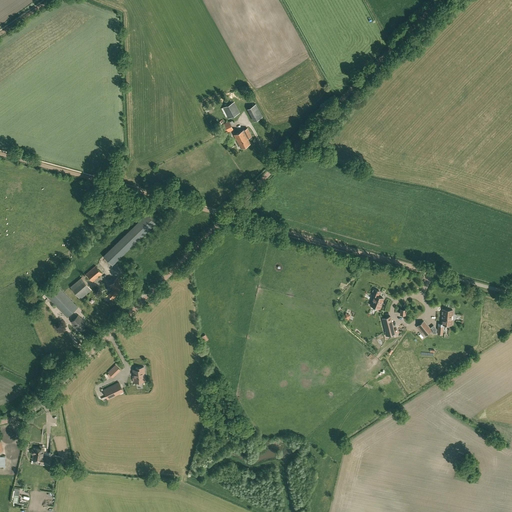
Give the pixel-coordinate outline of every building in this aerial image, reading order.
[(228,118),(239,112),(233,102),(223,108),(228,118)] [(262,116),(255,104),(247,108),(254,121),(262,116)] [(226,133),(233,130),(229,121),(222,125),(226,133)] [(234,135),(241,148),(250,143),(247,138),(251,136),(247,128),(234,135)] [(112,264),(155,223),(146,214),(104,255),(112,264)] [(92,281),(102,273),(95,265),(86,274),(92,281)] [(91,289),(81,277),(70,286),(81,299),(91,289)] [(118,293),(126,286),(117,277),(109,285),(113,289),(108,294),(112,299),(118,293)] [(78,307),(55,284),(45,294),(67,317),(78,307)] [(379,291),(373,289),(371,294),(374,295),(370,305),(380,309),(382,302),(382,301),(383,298),(378,296),(379,291)] [(453,310),(442,309),(441,324),(451,325),(452,320),(451,320),(451,315),(452,315),(453,310)] [(87,324),(78,315),(72,321),(80,330),(87,324)] [(395,333),(390,316),(382,318),(386,335),(386,336),(395,333)] [(423,321),(417,326),(421,332),(423,332),(425,335),(431,330),(423,321)] [(105,374),(110,379),(120,369),(115,364),(105,374)] [(133,376),(133,382),(144,381),(144,373),(144,367),(136,368),(136,370),(133,370),(133,376)] [(108,399),(123,391),(119,382),(103,390),(108,399)] [(44,448),(34,447),(34,449),(33,449),(32,449),(32,450),(31,450),(31,451),(31,452),(31,453),(32,453),(32,454),(33,454),(33,459),(37,460),(37,463),(49,464),(50,457),(43,457),(44,448)]
